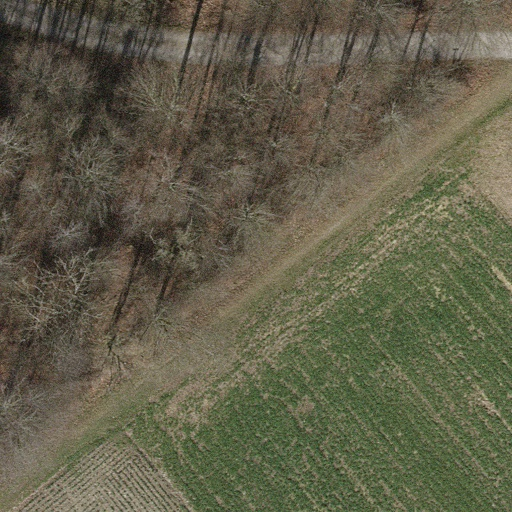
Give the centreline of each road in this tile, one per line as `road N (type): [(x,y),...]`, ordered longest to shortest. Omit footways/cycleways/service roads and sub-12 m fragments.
road 1 (track): [(0,498),(511,82)]
road 2 (track): [(0,2),(132,41),(188,48),(511,48)]
